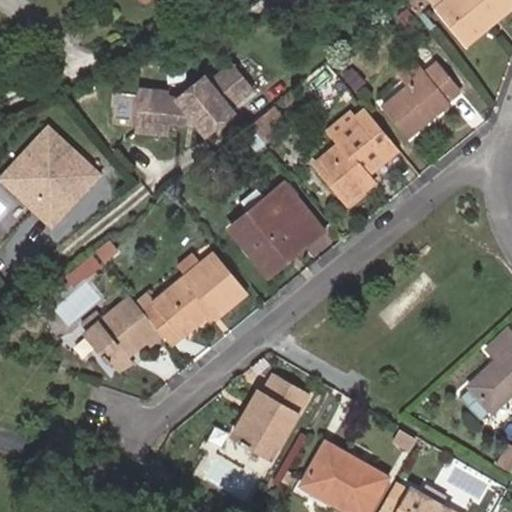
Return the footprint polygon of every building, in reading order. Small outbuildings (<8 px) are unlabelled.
[(427,0),(436,10),(448,0),(427,0)] [(486,17),(507,0),(448,0),(436,10),(465,45),(491,24),(486,17)] [(511,6),(511,0),(507,0),(486,17),(491,24),(511,6)] [(404,91),(423,75),(412,63),(393,78),(404,91)] [(323,101),(338,89),(320,67),(305,80),(323,101)] [(457,95),(434,67),(423,75),(404,91),(380,111),(406,141),(448,107),(446,104),(457,95)] [(247,95),(228,70),(205,87),(201,82),(173,102),(163,101),(164,96),(137,92),(132,132),(144,134),(162,124),(177,126),(185,119),(195,133),(211,121),(216,126),(227,117),(224,113),(247,95)] [(398,154),(366,115),(356,123),(334,142),(339,148),(314,168),(346,208),(371,187),(366,180),(398,154)] [(334,142),(356,123),(350,116),(328,135),(334,142)] [(195,133),(200,138),(216,126),(211,121),(195,133)] [(144,134),(160,136),(162,124),(144,134)] [(83,190),(93,179),(44,131),(0,177),(0,187),(14,200),(21,193),(46,216),(77,183),(83,190)] [(83,190),(77,183),(46,216),(21,193),(14,200),(46,230),(83,190)] [(322,237),(284,190),(232,234),(270,281),(289,264),(286,260),(302,246),(305,250),(322,237)] [(106,239),(91,251),(101,264),(116,251),(106,239)] [(192,286),(219,264),(214,259),(188,281),(192,286)] [(247,298),(219,264),(192,286),(188,281),(158,306),(149,296),(138,307),(165,340),(172,349),(184,338),(211,316),(218,310),(223,317),(247,298)] [(165,340),(132,300),(105,322),(100,315),(84,328),(90,335),(86,338),(110,367),(112,366),(116,371),(130,360),(148,346),(152,351),(165,340)] [(218,322),(223,317),(218,310),(211,316),(218,322)] [(500,364),(472,390),(495,415),(511,400),(511,332),(490,353),(500,364)] [(130,360),(116,371),(122,378),(137,369),(130,360)] [(253,421),(247,418),(236,437),(270,458),(278,446),(283,449),(312,401),(278,381),(267,399),(253,421)] [(262,395),(247,418),(253,421),(267,399),(262,395)] [(407,451),(413,439),(397,430),(391,443),(407,451)] [(511,474),(511,471),(511,445),(507,443),(495,463),(511,474)] [(341,503),(337,509),(342,511),(373,511),(391,483),(331,447),(309,483),(341,503)] [(305,490),(337,509),(341,503),(309,483),(305,490)] [(388,504),(383,511),(445,511),(414,494),(403,511),(388,504)]
